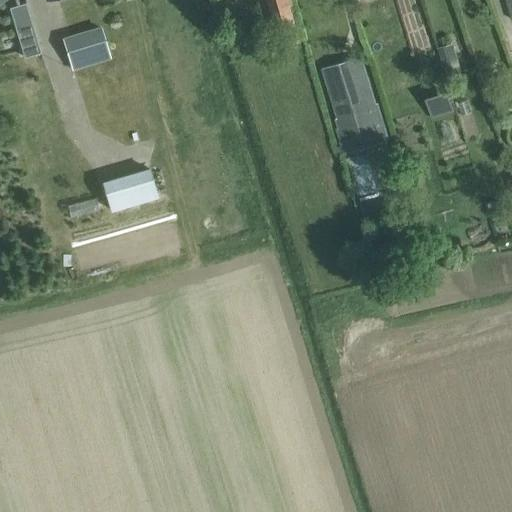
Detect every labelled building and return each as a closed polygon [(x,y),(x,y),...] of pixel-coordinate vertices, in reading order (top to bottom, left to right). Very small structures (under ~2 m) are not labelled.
[(293,0),(267,0),(282,48),(301,42),(290,5),(294,4),(293,0)] [(40,51),(31,21),(15,26),(24,56),(40,51)] [(445,36),(437,39),(440,47),(448,45),(445,36)] [(112,57),(106,37),(66,49),(72,69),(112,57)] [(440,47),(438,48),(446,77),(463,72),(454,43),(448,45),(440,47)] [(378,103),(377,104),(363,59),(354,62),(324,71),(338,118),(337,118),(339,127),(336,128),(342,147),(347,146),(349,153),(390,140),(378,103)] [(434,123),(455,118),(449,91),(428,96),(434,123)] [(150,166),(102,181),(111,211),(159,196),(150,166)] [(409,240),(381,248),(388,272),(415,265),(409,240)]
